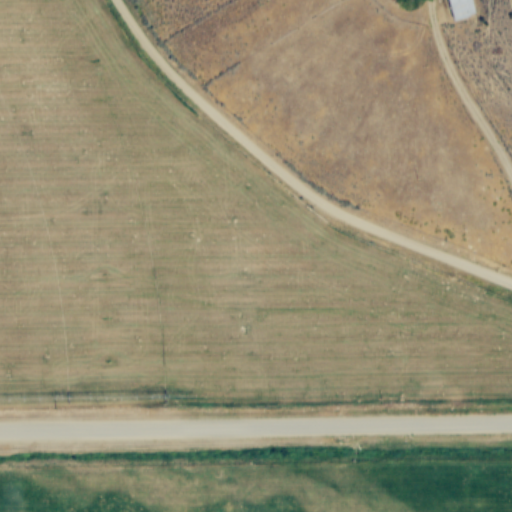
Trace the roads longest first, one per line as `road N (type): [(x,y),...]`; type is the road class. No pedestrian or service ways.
road 1 (residential): [(511,423),(0,430)]
road 2 (residential): [(511,277),(324,203),(192,93),(121,0)]
